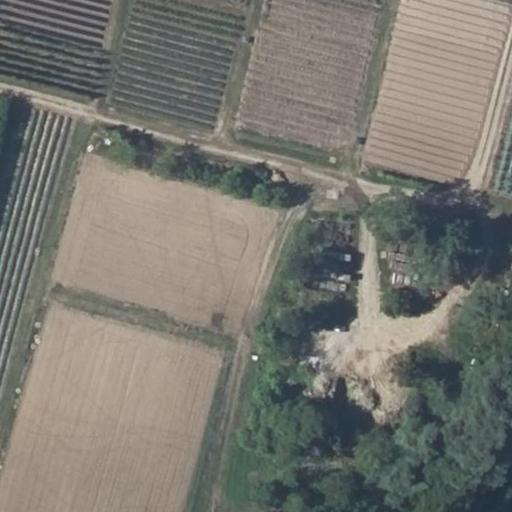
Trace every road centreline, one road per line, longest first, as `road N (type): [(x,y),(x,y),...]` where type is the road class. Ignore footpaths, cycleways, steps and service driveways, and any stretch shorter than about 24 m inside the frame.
road 1 (track): [(210,511),(282,236),(332,180),(0,95)]
road 2 (track): [(332,180),(406,199),(467,201),(511,51)]
